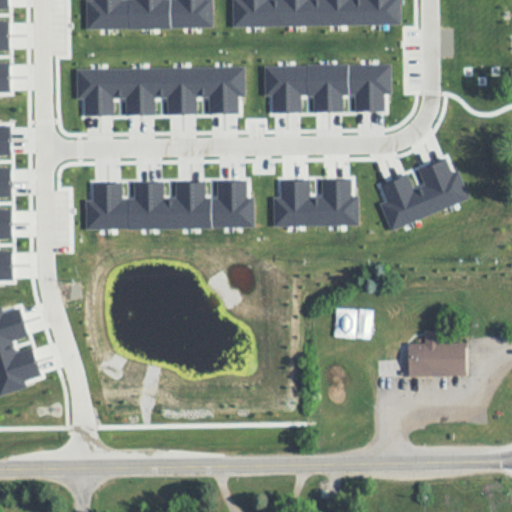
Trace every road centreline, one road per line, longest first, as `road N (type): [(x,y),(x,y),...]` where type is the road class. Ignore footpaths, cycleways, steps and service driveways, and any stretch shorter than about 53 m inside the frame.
road 1 (residential): [(42,155),(384,153),(415,138),(432,112),(427,0)]
road 2 (secondary): [(511,458),(0,467)]
road 3 (residential): [(84,466),(42,249),(41,0)]
